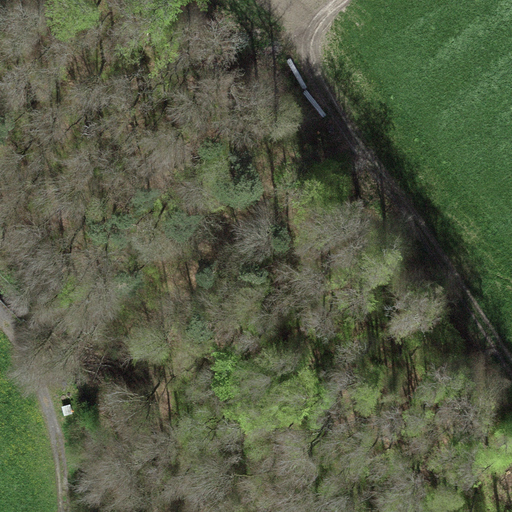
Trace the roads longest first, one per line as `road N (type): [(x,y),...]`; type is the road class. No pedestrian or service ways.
road 1 (track): [(347,0),(258,62),(511,369)]
road 2 (track): [(65,511),(47,404),(0,319)]
